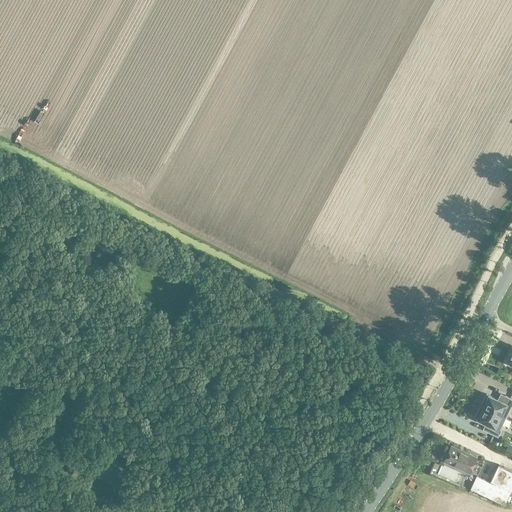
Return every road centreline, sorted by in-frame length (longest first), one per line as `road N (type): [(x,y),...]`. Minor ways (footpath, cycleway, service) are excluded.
road 1 (secondary): [(364,511),(485,317)]
road 2 (track): [(350,310),(454,374)]
